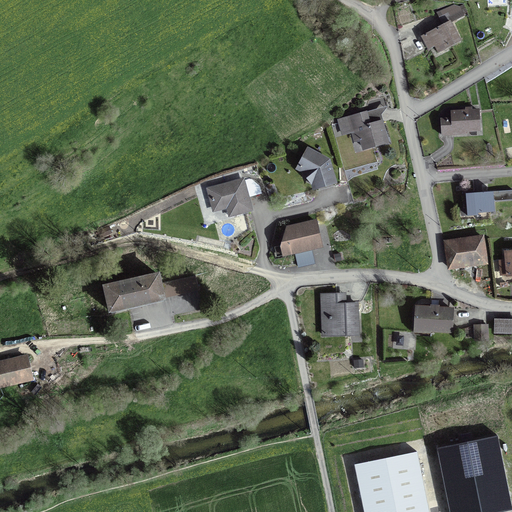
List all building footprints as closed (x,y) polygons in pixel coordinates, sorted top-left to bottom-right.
[(451,10),(449,7),(438,13),(444,25),(423,36),(429,48),(436,45),(439,51),(460,39),(451,21),(464,14),(463,12),(467,10),(463,3),(451,10)] [(385,140),(380,122),(368,125),(365,111),(338,119),(342,133),(358,128),(363,147),(385,140)] [(442,120),(443,136),(467,134),(466,131),(481,130),(480,111),(453,113),(453,120),(442,120)] [(311,174),(315,187),(334,181),(328,160),(308,150),(299,167),(311,174)] [(235,212),(250,208),(242,179),(208,188),(213,209),(232,204),(235,212)] [(474,193),(466,193),(467,213),(495,211),(494,201),(511,199),(511,189),(499,191),(499,193),(475,195),(474,193)] [(280,246),(282,255),(321,246),(315,221),(288,227),(284,241),(281,241),(280,246)] [(487,263),(484,237),(473,238),(477,264),(487,263)] [(447,242),(450,268),(477,264),(473,238),(447,242)] [(105,286),(110,309),(198,290),(195,276),(160,284),(158,275),(105,286)] [(358,333),(358,303),(338,304),(337,293),(322,293),(323,334),(358,333)] [(415,328),(452,331),(453,309),(416,307),(415,328)] [(511,320),(495,320),(495,331),(511,331),(511,320)] [(488,340),(487,325),(475,325),(475,340),(488,340)] [(0,384),(33,377),(28,357),(0,362),(0,384)] [(437,447),(450,511),(496,511),(511,509),(511,508),(497,435),(437,447)] [(429,511),(417,451),(355,464),(364,511),(429,511)]
